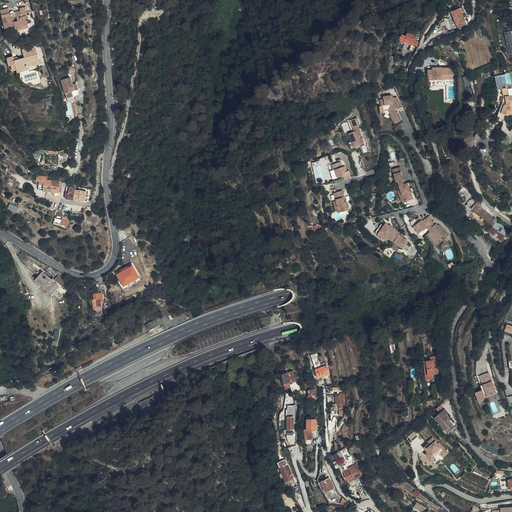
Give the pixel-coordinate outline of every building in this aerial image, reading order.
[(26,17),(23,6),(19,7),(19,9),(20,13),(16,14),(15,10),(13,11),(13,10),(12,9),(11,9),(10,10),(10,12),(9,12),(8,7),(0,8),(0,11),(3,25),(13,23),(14,25),(14,26),(17,26),(28,23),(26,17)] [(463,7),(452,11),(458,28),(467,24),(462,12),(464,11),(463,7)] [(511,26),(511,23),(501,26),(511,84),(511,26)] [(482,37),(485,36),(480,26),(478,28),(477,30),(479,34),(481,34),(482,37)] [(416,31),(410,28),(408,31),(405,30),(404,29),(401,34),(406,36),(413,41),(417,42),(420,37),(419,37),(414,35),(416,31)] [(31,46),(23,48),(22,48),(24,56),(21,57),(17,58),(17,56),(16,54),(7,56),(8,62),(11,62),(12,69),(17,68),(28,66),(40,63),(40,59),(39,60),(36,45),(31,46)] [(427,66),(427,80),(441,80),(442,79),(452,79),(452,65),(445,65),(445,69),(443,69),(443,68),(432,68),(432,66),(427,66)] [(495,76),(493,77),(495,86),(496,86),(498,94),(508,91),(505,74),(495,76)] [(77,92),(75,84),(72,85),(70,77),(62,79),(65,98),(74,96),(77,92)] [(375,101),(375,103),(377,102),(378,105),(380,104),(382,109),(387,107),(389,110),(393,119),(398,117),(393,106),(395,105),(396,106),(400,105),(394,94),(390,95),(389,93),(381,96),(382,98),(375,101)] [(511,93),(504,95),(505,101),(504,105),(503,105),(500,112),(505,113),(511,115),(511,110),(511,93)] [(471,97),(468,101),(474,105),(476,100),(471,97)] [(51,107),(51,100),(43,101),(44,108),(51,107)] [(504,105),(505,101),(500,102),(496,116),(503,119),(505,113),(500,112),(503,105),(504,105)] [(377,102),(375,103),(379,114),(389,110),(387,107),(382,109),(380,104),(378,105),(377,102)] [(348,132),(351,139),(354,146),(364,142),(358,123),(360,123),(358,117),(350,119),(354,130),(348,132)] [(334,167),(332,162),(332,160),(328,162),(330,168),(332,168),(334,176),(338,175),(336,167),(334,167)] [(341,160),(332,162),(334,167),(336,167),(338,175),(343,174),(343,177),(351,175),(349,169),(348,170),(346,170),(344,164),(342,165),(341,160)] [(399,181),(400,186),(403,194),(405,194),(406,200),(413,198),(408,183),(407,184),(406,179),(405,179),(401,168),(395,170),(396,174),(394,174),(396,182),(399,181)] [(48,191),(49,179),(46,179),(46,175),(36,175),(36,179),(38,179),(38,184),(42,184),(41,190),(48,191)] [(63,180),(49,179),(48,191),(62,192),(63,180)] [(403,194),(400,186),(398,186),(403,202),(406,200),(405,194),(403,194)] [(348,208),(346,200),(344,201),(343,196),(345,195),(343,189),(334,191),(337,199),(338,205),(337,205),(339,211),(348,208)] [(74,199),(75,190),(69,190),(65,190),(64,198),(74,199)] [(81,200),(85,201),(86,192),(75,190),(74,199),(81,200)] [(472,209),(480,202),(474,199),(468,204),(472,209)] [(497,220),(498,218),(496,216),(495,217),(493,216),(494,215),(480,205),(475,211),(493,224),(489,230),(501,240),(509,230),(497,220)] [(66,225),(68,217),(62,216),(60,223),(66,225)] [(421,216),(419,218),(422,221),(420,222),(414,227),(420,234),(428,228),(431,232),(438,240),(447,233),(441,225),(439,227),(437,223),(435,225),(433,223),(434,222),(429,216),(424,220),(421,216)] [(386,222),(384,225),(380,232),(389,238),(402,248),(403,247),(407,241),(408,240),(400,234),(401,233),(386,222)] [(380,232),(384,225),(382,223),(376,232),(387,241),(389,238),(380,232)] [(436,242),(438,240),(431,232),(429,234),(436,242)] [(128,282),(135,278),(138,276),(131,264),(127,267),(121,270),(116,274),(123,285),(128,282)] [(59,287),(43,273),(37,280),(53,294),(59,287)] [(66,286),(59,276),(55,281),(63,289),(66,286)] [(103,301),(102,292),(92,294),(94,300),(96,299),(97,307),(102,306),(101,301),(103,301)] [(156,320),(145,325),(148,331),(159,325),(156,320)] [(511,331),(511,324),(505,321),(501,328),(511,331)] [(395,348),(394,343),(395,343),(392,333),(388,333),(393,358),(397,357),(396,348),(395,348)] [(331,373),(328,365),(321,367),(319,361),(318,361),(316,357),(319,356),(316,351),(314,351),(314,354),(311,355),(318,377),(331,373)] [(432,378),(432,374),(438,373),(437,359),(438,359),(438,355),(430,356),(430,360),(426,360),(423,361),(425,379),(432,378)] [(287,392),(289,392),(287,382),(296,380),(294,370),(292,370),(287,371),(282,373),(287,392)] [(489,372),(481,375),(483,384),(485,388),(482,389),(478,390),(476,391),(479,401),(482,400),(486,399),(484,393),(486,393),(487,396),(491,395),(496,393),(492,381),(489,372)] [(323,393),(322,387),(316,387),(313,389),(308,389),(308,398),(313,398),(318,398),(317,393),(323,393)] [(346,409),(344,392),(339,392),(340,394),(335,395),(336,402),(333,403),(333,408),(337,408),(337,410),(339,410),(340,414),(343,414),(345,409),(346,409)] [(160,393),(138,403),(141,409),(162,400),(160,393)] [(448,418),(449,416),(447,414),(449,413),(445,408),(441,412),(435,417),(446,430),(453,424),(448,418)] [(316,429),(316,419),(307,419),(307,429),(309,439),(313,438),(312,429),(316,429)] [(438,450),(442,455),(447,451),(440,443),(438,444),(433,437),(423,446),(429,452),(426,454),(432,461),(432,460),(436,457),(433,454),(438,450)] [(362,475),(355,461),(349,464),(347,462),(342,465),(351,486),(355,486),(358,490),(363,488),(361,485),(366,482),(363,475),(362,475)] [(294,478),(289,464),(281,467),(287,481),(294,478)] [(329,478),(325,479),(322,481),(328,495),(331,499),(334,497),(330,489),(334,487),(329,478)] [(511,488),(511,478),(497,481),(498,490),(510,488),(510,489),(511,488)] [(406,493),(397,481),(393,484),(404,498),(406,493)] [(295,493),(301,491),(299,483),(293,485),(295,493)] [(417,501),(414,507),(421,511),(422,511),(424,511),(426,507),(417,501)] [(477,504),(472,502),(471,506),(474,507),(470,511),(477,511),(481,506),(477,504)]
